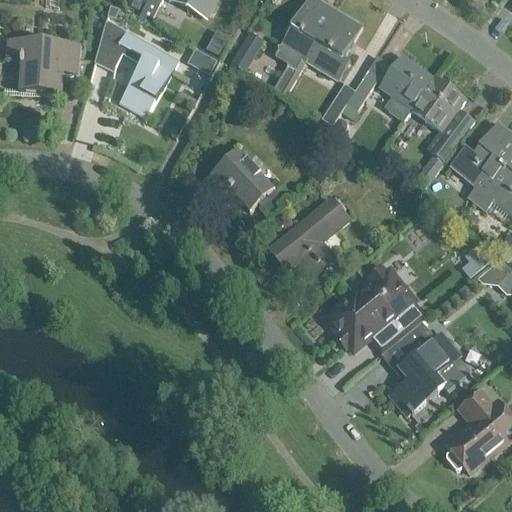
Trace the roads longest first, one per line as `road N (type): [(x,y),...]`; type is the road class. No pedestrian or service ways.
road 1 (residential): [(0,165),(54,166),(107,184),(168,222),(402,511)]
road 2 (residential): [(400,0),(511,74)]
